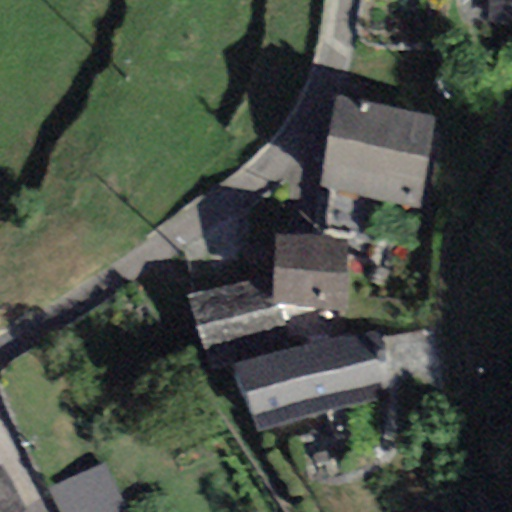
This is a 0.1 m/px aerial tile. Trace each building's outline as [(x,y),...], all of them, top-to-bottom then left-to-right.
[(511,23),(511,0),(488,0),(488,24),(511,23)] [(438,118),(335,96),(316,187),(419,208),(438,118)] [(350,240),(274,235),(271,275),(268,306),(277,306),(345,311),(350,240)] [(187,296),(211,373),(231,367),(289,350),(277,306),(268,306),(271,275),(187,296)] [(374,328),(289,350),(231,367),(256,433),(391,387),(374,328)] [(0,511),(25,511),(2,462),(0,462),(0,511)] [(127,511),(105,464),(49,491),(58,511),(127,511)]
